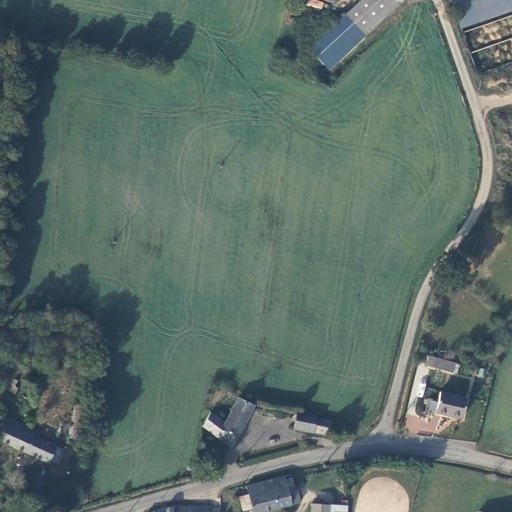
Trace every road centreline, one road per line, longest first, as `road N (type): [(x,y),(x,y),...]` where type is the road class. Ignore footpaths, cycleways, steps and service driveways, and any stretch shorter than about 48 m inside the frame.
road 1 (unclassified): [(377,447),(418,307),(487,180),(479,119),(436,0)]
road 2 (unclassified): [(128,507),(326,452),(377,447)]
road 3 (unclassified): [(377,447),(511,466)]
